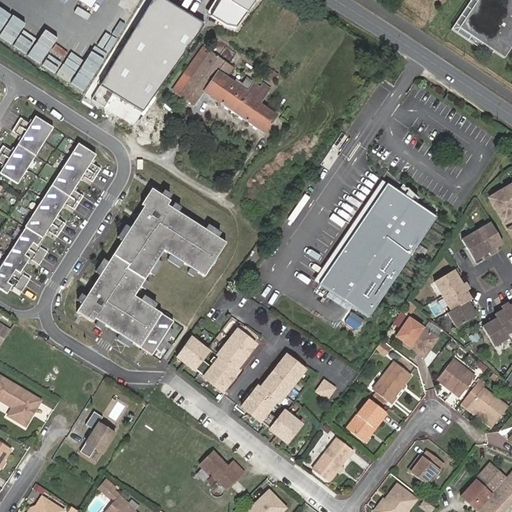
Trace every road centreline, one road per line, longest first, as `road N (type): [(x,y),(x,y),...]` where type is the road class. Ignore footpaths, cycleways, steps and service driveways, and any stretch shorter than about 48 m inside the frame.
road 1 (residential): [(17,83),(113,143),(124,163),(44,311)]
road 2 (residential): [(340,511),(161,376)]
road 3 (tertiary): [(334,0),(511,115)]
road 4 (residential): [(44,311),(54,333),(125,376),(161,376)]
road 5 (residential): [(348,511),(419,418),(431,414)]
